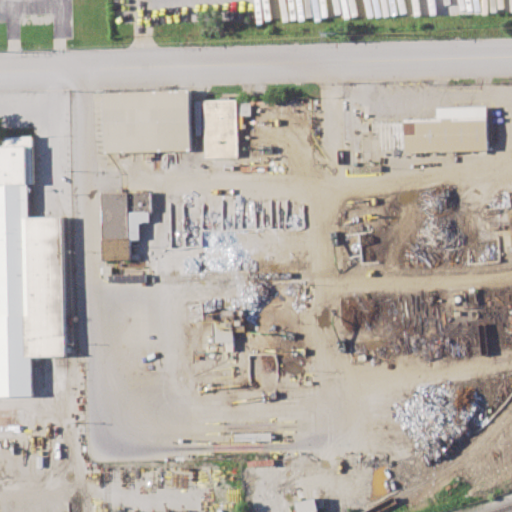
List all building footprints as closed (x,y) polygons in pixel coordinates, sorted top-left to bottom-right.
[(105,93),(192,90),(194,150),(107,153),(105,93)] [(206,101),(252,99),(252,116),(238,116),(240,157),(208,158),(206,101)] [(405,120),(438,119),(438,107),(489,106),(490,151),(406,153),(405,120)] [(0,394),(0,145),(27,145),(30,217),(63,216),(68,356),(33,357),(34,394),(0,394)] [(104,195),(153,193),(154,224),(143,224),(144,239),(130,240),(131,256),(107,257),(104,195)] [(214,342),(232,342),(232,322),(214,322),(214,342)] [(299,511),(306,511),(319,510),(317,499),(298,501),(299,511)]
